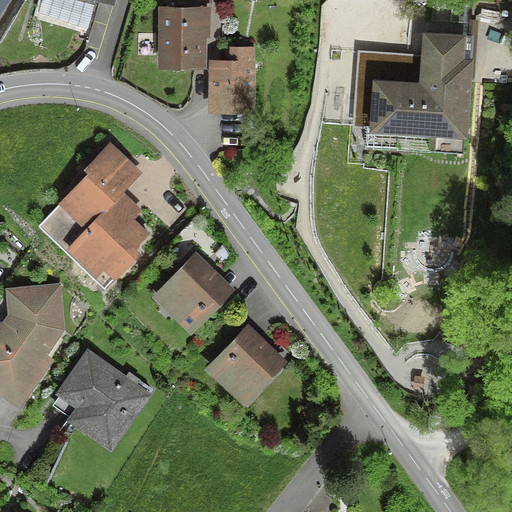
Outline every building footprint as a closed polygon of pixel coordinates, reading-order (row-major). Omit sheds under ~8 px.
[(161,10),(161,65),(196,65),(197,10),(161,10)] [(373,81),(369,127),(369,128),(462,135),(466,75),(468,75),(471,37),(468,36),(468,37),(423,34),(419,85),(373,81)] [(211,65),(210,107),(246,108),(247,51),(227,51),(227,65),(211,65)] [(110,192),(133,169),(107,144),(83,169),(87,172),(58,203),(67,211),(48,231),(93,274),(101,266),(113,277),(135,254),(129,249),(144,234),(128,219),(133,214),(110,192)] [(162,302),(190,328),(226,290),(192,257),(168,282),(175,289),(162,302)] [(56,328),(52,290),(9,294),(12,329),(0,329),(0,389),(1,390),(4,385),(20,396),(39,368),(31,363),(56,328)] [(255,387),(279,362),(244,329),(208,367),(235,393),(248,380),(255,387)] [(107,445),(143,395),(86,355),(59,392),(75,404),(65,418),(83,431),(85,429),(107,445)]
